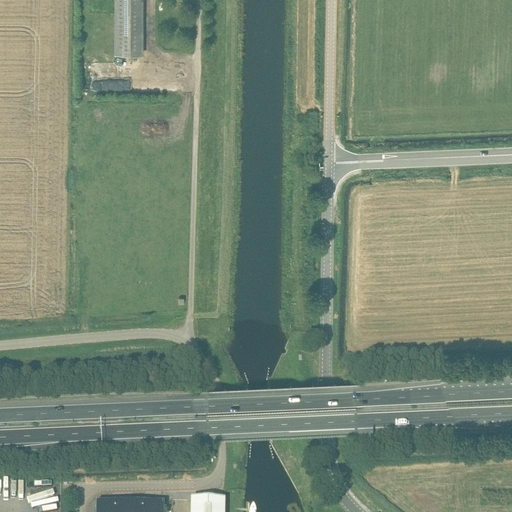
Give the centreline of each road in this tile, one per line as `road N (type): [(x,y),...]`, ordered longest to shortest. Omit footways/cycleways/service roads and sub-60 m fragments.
road 1 (motorway): [(0,437),(511,414)]
road 2 (motorway): [(511,392),(0,415)]
road 3 (unclassified): [(78,511),(80,498),(97,487),(202,483),(219,474),(210,368),(187,341),(163,333),(0,346)]
road 4 (tertiary): [(355,511),(328,468),(325,437),(328,163)]
road 5 (motorway): [(328,163),(511,155)]
road 6 (tertiary): [(328,163),(330,0)]
